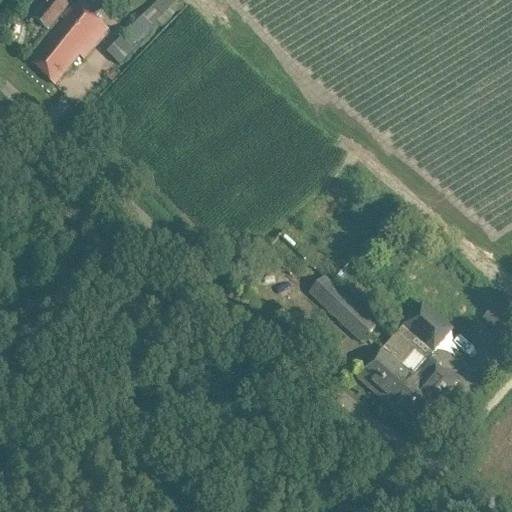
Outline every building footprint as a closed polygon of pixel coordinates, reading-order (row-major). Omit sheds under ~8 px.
[(51,0),(35,19),(48,30),(72,1),(71,0),(51,0)] [(119,65),(181,6),(175,0),(158,0),(159,0),(105,51),(119,65)] [(28,59),(54,84),(80,57),(84,60),(109,30),(74,2),(28,59)] [(344,269),(336,278),(374,311),(389,324),(397,316),(344,269)] [(325,280),(310,296),(361,344),(377,326),(325,280)] [(422,305),(405,327),(435,351),(452,329),(422,305)] [(371,362),(356,378),(387,406),(390,403),(391,404),(414,379),(413,378),(414,376),(413,375),(428,358),(428,359),(435,351),(405,327),(404,326),(379,353),(371,362)] [(414,379),(391,404),(396,408),(393,411),(414,430),(456,383),(441,370),(435,364),(428,359),(428,358),(413,375),(414,376),(413,378),(414,379)]
